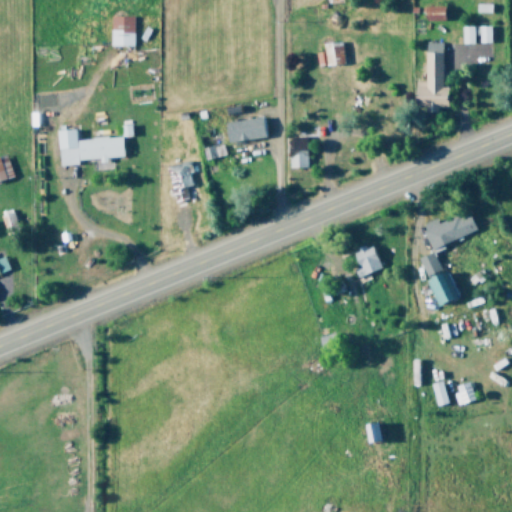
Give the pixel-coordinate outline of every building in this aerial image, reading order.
[(490,11),(490,3),(475,3),(475,12),(490,11)] [(423,20),(443,20),(443,6),(423,6),(423,20)] [(132,45),(132,15),(109,15),(109,45),(132,45)] [(473,42),(473,25),(461,25),(461,42),(473,42)] [(490,25),(477,25),(476,41),(489,42),(490,25)] [(325,66),(343,62),(340,40),(321,43),(325,66)] [(441,87),(440,41),(423,41),(424,80),(413,80),(413,110),(446,110),(446,87),(441,87)] [(264,138),(262,117),(224,120),(225,141),(264,138)] [(57,165),(77,164),(77,159),(93,158),(94,167),(107,166),(106,157),(122,156),(121,135),(74,138),(74,128),(55,129),(57,165)] [(287,167),(306,167),(305,136),(286,137),(287,167)] [(0,179),(11,177),(6,155),(0,155),(0,179)] [(187,198),(183,186),(190,184),(187,172),(191,170),(188,159),(164,166),(174,202),(187,198)] [(0,214),(4,234),(19,231),(14,207),(0,210),(0,214)] [(475,230),(467,211),(437,223),(435,217),(420,224),(431,253),(443,248),(441,243),(475,230)] [(357,267),(353,268),(356,276),(379,268),(371,244),(352,251),(357,267)] [(425,276),(440,269),(431,250),(416,257),(425,276)] [(3,255),(0,256),(0,272),(9,269),(3,255)] [(434,305),(456,298),(448,271),(426,278),(434,305)] [(435,406),(446,403),(440,380),(429,383),(435,406)]
